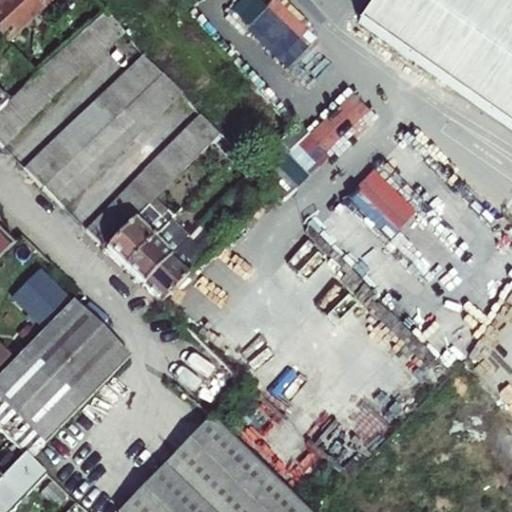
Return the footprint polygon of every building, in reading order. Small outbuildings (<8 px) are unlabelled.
[(0,0),(0,39),(4,43),(30,18),(48,0),(0,0)] [(511,10),(497,0),(377,0),(356,30),(511,139),(511,10)] [(0,142),(118,27),(102,10),(31,73),(1,104),(0,104),(0,142)] [(11,51),(37,26),(30,18),(4,43),(11,51)] [(134,128),(176,89),(139,49),(92,92),(20,167),(59,205),(134,128)] [(307,135),(324,153),(368,111),(351,92),(307,135)] [(127,221),(112,206),(200,115),(196,111),(82,228),(102,247),(127,221)] [(129,219),(215,131),(200,115),(112,206),(127,221),(129,219)] [(152,211),(137,227),(129,219),(127,221),(102,247),(111,257),(120,265),(162,221),(152,211)] [(166,232),(169,228),(162,221),(120,265),(131,275),(138,282),(165,254),(156,245),(167,233),(166,232)] [(0,251),(10,241),(0,230),(0,251)] [(183,255),(192,264),(214,242),(205,233),(183,255)] [(183,255),(174,245),(165,254),(183,272),(192,264),(183,255)] [(183,272),(165,254),(138,282),(147,292),(156,300),(183,272)] [(39,273),(11,302),(38,328),(66,299),(39,273)] [(0,407),(41,446),(126,357),(68,302),(7,366),(0,373),(0,407)] [(0,359),(0,434),(21,455),(27,460),(41,446),(0,407),(0,373),(7,366),(0,359)] [(294,511),(197,421),(109,511),(294,511)] [(0,511),(10,511),(44,477),(21,455),(0,477),(0,511)]
